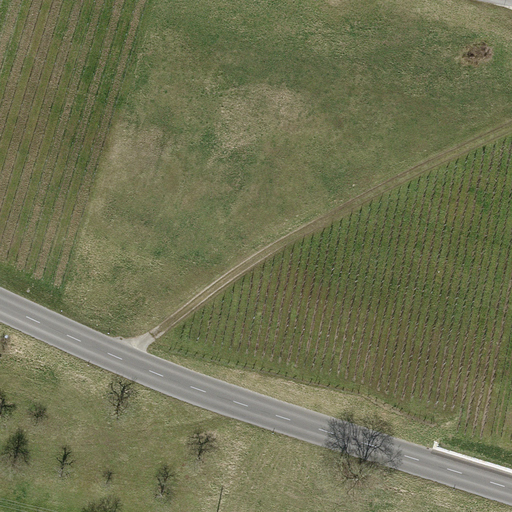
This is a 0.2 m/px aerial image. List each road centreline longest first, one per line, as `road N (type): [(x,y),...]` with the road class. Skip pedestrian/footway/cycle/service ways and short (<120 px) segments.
road 1 (secondary): [(0,304),(193,387),(511,488)]
road 2 (track): [(122,359),(305,230),(511,122)]
